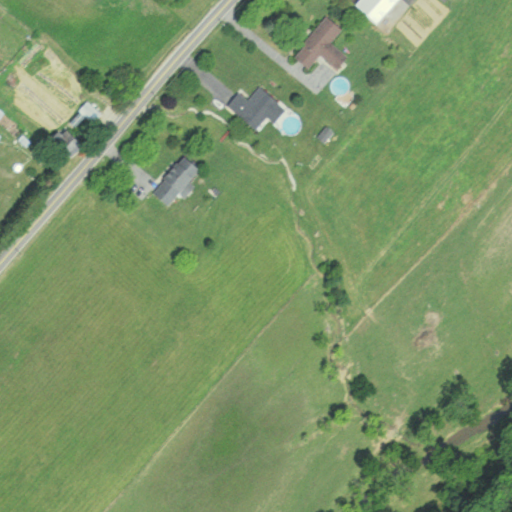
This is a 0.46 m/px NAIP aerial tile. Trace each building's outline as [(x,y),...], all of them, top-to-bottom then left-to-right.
[(362,0),(359,4),(381,24),(402,0),(362,0)] [(335,42),(346,29),(331,16),(297,56),(313,69),(325,54),(342,69),(352,57),(335,42)] [(229,105),(260,130),(283,101),(263,85),(251,99),(240,91),(229,105)] [(72,122),(81,128),(87,117),(97,124),(105,112),(85,100),(72,122)] [(280,127),(294,131),(299,114),(285,110),(280,127)] [(157,193),(177,207),(204,166),(183,153),(157,193)]
